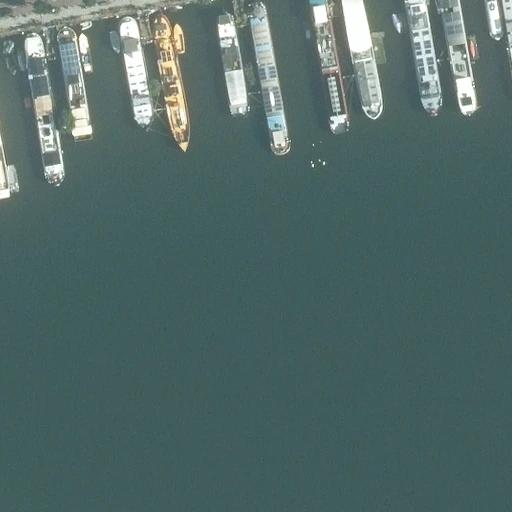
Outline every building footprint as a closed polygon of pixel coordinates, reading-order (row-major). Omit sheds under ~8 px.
[(308,0),(330,131),(331,132),(332,133),(334,134),(335,135),(337,136),(339,136),(340,136),(342,136),(344,135),(345,135),(347,134),(348,132),(349,131),(350,130),(350,128),(351,126),(329,0),(308,0)] [(358,96),(362,110),(363,112),(364,114),(366,115),(367,117),(369,118),(371,119),(372,120),(374,121),(376,120),(378,118),(379,117),(380,115),(381,113),(382,111),(382,109),(383,107),(382,92),(370,27),(362,0),(341,0),(345,31),(358,96)] [(404,0),(422,105),(437,117),(445,100),(425,0),(404,0)] [(439,0),(453,74),(453,75),(454,77),(455,78),(456,79),(457,80),(459,81),(460,82),(462,82),(464,82),(466,82),(467,81),(469,80),(470,79),(471,78),(472,76),(473,75),(473,73),(473,72),(473,70),(459,0),(439,0)] [(511,0),(502,0),(511,46),(511,47),(511,0)] [(248,8),(265,113),(266,114),(266,116),(268,117),(269,118),(271,119),(272,119),(274,119),(276,119),(277,119),(279,118),(280,117),(282,116),(283,114),(283,113),(284,111),(284,110),(265,5),(264,4),(262,3),(261,2),(259,2),(257,2),(256,2),(254,3),(252,3),(251,4),(250,6),(249,7),(248,8)] [(215,21),(215,23),(226,103),(231,118),(232,119),(234,120),(235,121),(237,121),(239,122),(240,121),(242,121),(244,121),(245,120),(247,119),(248,118),(249,117),(249,101),(235,20),(234,17),(233,16),(231,14),(230,12),(228,10),(227,9),(225,8),(223,7),(221,6),(219,8),(218,10),(217,12),(216,14),(215,16),(215,18),(215,21)] [(153,24),(153,26),(160,72),(170,128),(171,131),(172,134),(173,137),(174,140),(176,142),(178,144),(180,147),(182,149),(185,151),(186,148),(187,145),(188,142),(189,139),(190,137),(190,133),(190,130),(190,127),(179,64),(170,22),(169,20),(168,19),(167,17),(166,16),(164,15),(163,15),(161,14),(159,14),(158,15),(157,16),(155,18),(155,19),(154,21),(153,22),(153,24)] [(119,22),(118,24),(134,122),(135,124),(136,126),(138,127),(140,129),(142,130),(144,131),(146,132),(147,131),(149,129),(150,127),(151,125),(152,123),(152,121),(153,119),(137,22),(136,21),(135,19),(134,18),(132,17),(131,17),(129,16),(128,16),(126,16),(124,17),(123,17),(121,18),(120,20),(119,21),(119,22)] [(57,37),(57,39),(75,144),(92,142),(76,35),(75,33),(74,32),(73,30),(72,29),(70,29),(68,28),(67,28),(65,28),(63,28),(62,29),(60,30),(59,31),(58,33),(57,34),(57,36),(57,37)] [(26,47),(26,48),(39,137),(40,139),(42,140),(43,141),(45,142),(46,143),(48,143),(50,143),(52,143),(53,142),(55,141),(56,140),(57,139),(58,137),(59,135),(44,44),(43,43),(42,42),(41,41),(39,40),(38,40),(36,40),(34,40),(33,40),(31,41),(30,41),(29,43),(28,44),(27,45),(26,47)]
